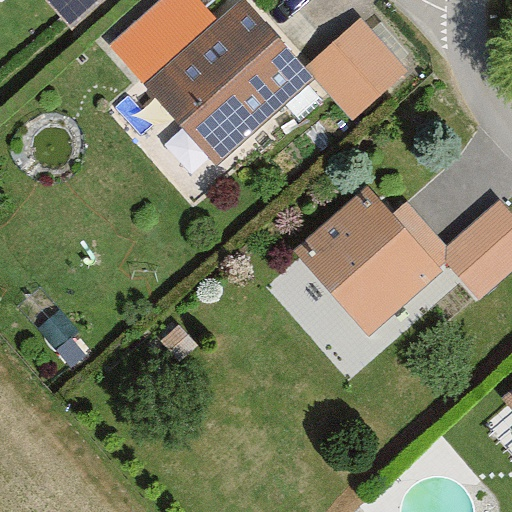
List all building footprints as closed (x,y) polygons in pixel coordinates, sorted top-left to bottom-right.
[(53,0),(71,20),(93,0),(53,0)] [(165,0),(117,43),(218,154),(299,82),(225,0),(165,0)] [(354,113),(411,61),(362,6),(304,57),(354,113)] [(296,268),(358,335),(435,264),(374,197),(296,268)] [(511,246),(511,241),(483,209),(434,253),(465,287),(511,246)] [(511,385),(495,400),(511,419),(511,385)]
